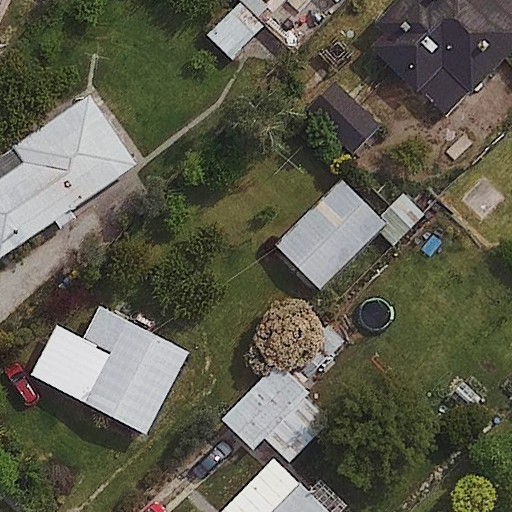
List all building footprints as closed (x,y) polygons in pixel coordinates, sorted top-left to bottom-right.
[(0,0),(0,22),(9,0),(0,0)] [(266,0),(243,0),(201,38),(230,71),(285,21),(266,0)] [(511,0),(418,0),(379,41),(459,118),(511,62),(511,0)] [(380,124),(335,81),(307,110),(352,153),(380,124)] [(97,104),(0,164),(0,243),(10,260),(143,177),(97,104)] [(511,191),(494,173),(466,199),(502,238),(511,228),(511,191)] [(342,180),(275,243),(320,289),(387,224),(342,180)] [(460,234),(412,287),(447,318),(494,265),(460,234)] [(511,301),(498,287),(460,325),(495,360),(511,343),(511,301)] [(54,319),(27,374),(146,431),(185,349),(100,309),(87,335),(54,319)] [(277,362),(223,419),(254,449),(264,439),(290,463),(334,416),(277,362)] [(330,511),(300,484),(272,511),(330,511)]
